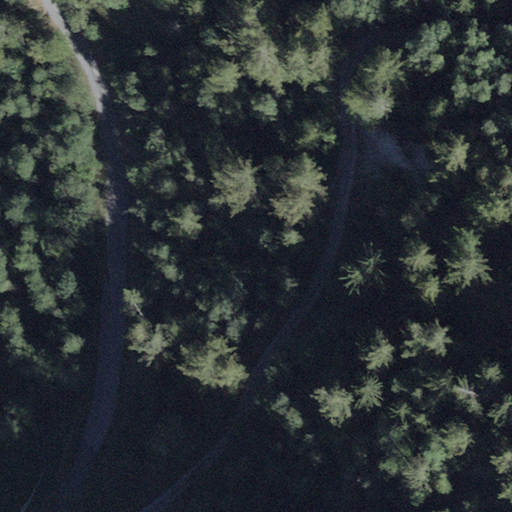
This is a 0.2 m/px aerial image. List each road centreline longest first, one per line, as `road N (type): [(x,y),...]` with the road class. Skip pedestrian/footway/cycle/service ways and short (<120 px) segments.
road 1 (track): [(149,511),(223,440),(328,254),(346,96),(353,62),(367,44),(511,48)]
road 2 (unclassified): [(49,1),(96,89),(112,213),(102,375),(58,511)]
